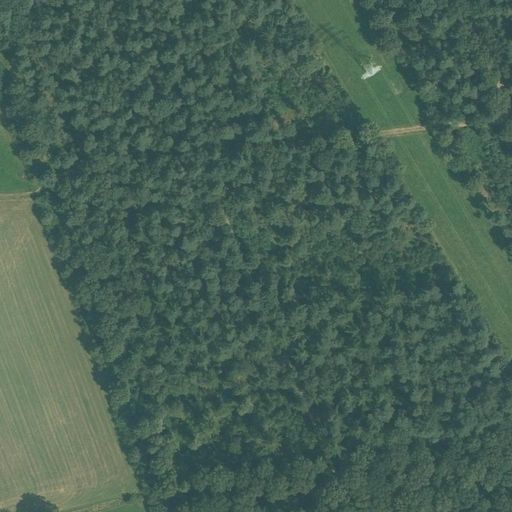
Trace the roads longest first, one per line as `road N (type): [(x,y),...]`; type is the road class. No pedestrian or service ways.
road 1 (track): [(202,159),(434,127)]
road 2 (track): [(0,199),(29,198),(53,180),(202,159)]
road 3 (track): [(511,113),(460,0)]
